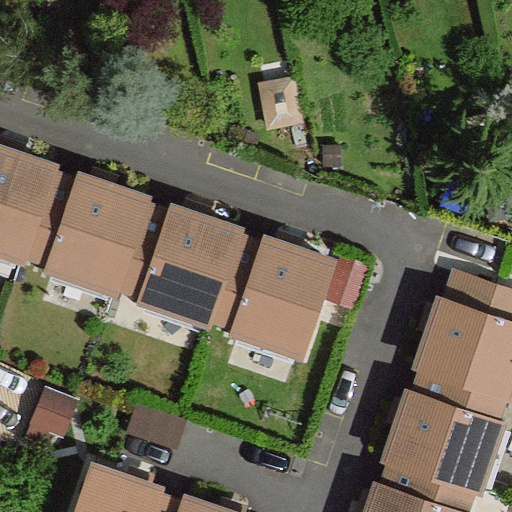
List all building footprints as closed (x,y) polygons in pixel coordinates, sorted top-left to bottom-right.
[(303,118),(295,77),(263,83),(271,125),(303,118)] [(55,166),(0,147),(0,248),(23,256),(55,166)] [(147,198),(55,166),(23,256),(116,289),(147,198)] [(240,230),(147,198),(116,289),(208,321),(240,230)] [(333,261),(240,230),(208,321),(302,352),(333,261)] [(458,272),(448,300),(511,321),(511,290),(498,286),(458,272)] [(443,298),(422,362),(511,392),(511,389),(511,321),(448,300),(443,298)] [(422,362),(390,455),(479,486),(511,392),(422,362)] [(75,396),(48,385),(34,419),(62,430),(75,396)] [(390,455),(370,511),(470,511),(479,486),(390,455)] [(114,472),(96,466),(79,511),(183,511),(187,503),(158,493),(160,488),(114,472)] [(232,511),(189,497),(187,503),(183,511),(232,511)]
